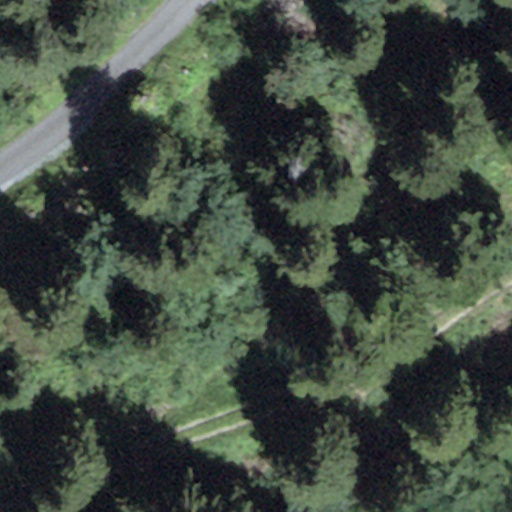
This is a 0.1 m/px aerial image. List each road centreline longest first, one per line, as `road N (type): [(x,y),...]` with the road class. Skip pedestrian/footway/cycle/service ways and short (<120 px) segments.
road 1 (track): [(0,491),(103,470),(402,362),(511,264)]
road 2 (unclassified): [(0,170),(191,0)]
